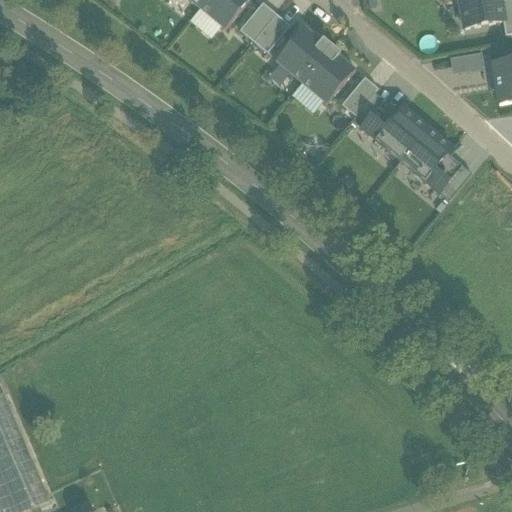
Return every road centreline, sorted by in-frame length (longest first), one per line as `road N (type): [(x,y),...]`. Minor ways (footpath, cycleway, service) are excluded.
road 1 (secondary): [(0,12),(148,107),(256,190),(380,296),(511,433)]
road 2 (residential): [(318,0),(417,76),(511,167)]
